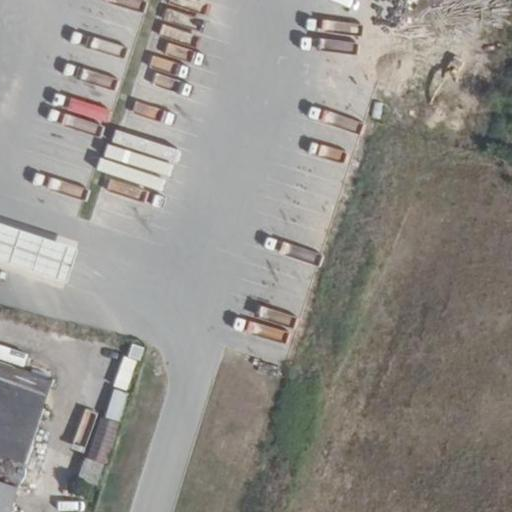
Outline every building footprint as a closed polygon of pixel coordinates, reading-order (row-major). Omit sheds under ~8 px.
[(0,221),(0,264),(62,285),(75,247),(0,221)] [(0,363),(53,381),(59,360),(0,340),(0,363)] [(0,511),(10,511),(53,381),(0,363),(0,511)] [(122,420),(126,393),(110,390),(106,418),(122,420)] [(109,463),(121,424),(101,416),(88,456),(109,463)] [(101,487),(109,463),(88,456),(80,480),(101,487)]
